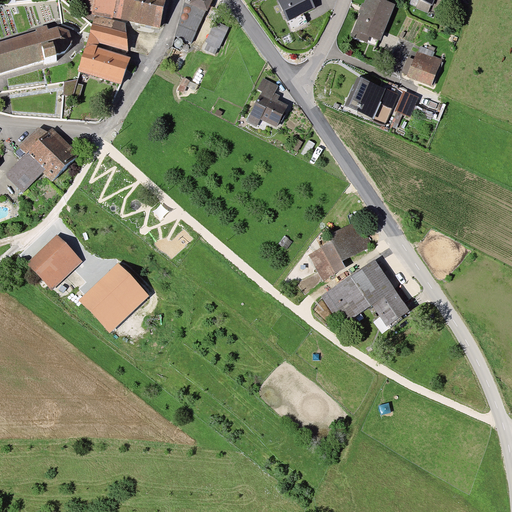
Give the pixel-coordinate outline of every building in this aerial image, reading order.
[(85,0),(83,18),(93,21),(94,20),(95,14),(159,28),(164,0),(85,0)] [(193,0),(191,5),(205,12),(209,2),(204,0),(193,0)] [(287,21),(313,10),(308,0),(286,0),(279,4),(287,21)] [(391,8),(370,0),(367,0),(355,31),(378,41),(391,8)] [(122,28),(94,20),(78,75),(118,87),(120,88),(128,67),(117,63),(118,60),(95,54),(98,45),(127,54),(125,39),(121,37),(122,31),(122,28)] [(204,51),(214,55),(226,30),(216,25),(204,51)] [(36,35),(0,45),(0,75),(43,63),(44,65),(56,62),(54,57),(63,54),(70,45),(67,35),(57,31),(48,34),(46,29),(35,33),(36,35)] [(182,47),(182,45),(182,43),(181,42),(179,41),(177,41),(176,41),(174,42),(173,43),(173,45),(173,47),(174,48),(176,49),(177,49),(179,49),(181,48),(182,47)] [(418,54),(429,58),(431,53),(420,49),(418,54)] [(414,62),(408,77),(429,86),(436,71),(414,62)] [(278,87),(263,79),(257,91),(261,93),(246,123),(256,128),(260,121),(276,129),(287,108),(278,102),(280,97),(275,94),(278,87)] [(180,86),(178,91),(182,93),(187,82),(183,80),(180,86)] [(64,84),(64,96),(78,100),(82,87),(77,85),(78,81),(64,84)] [(389,106),(393,98),(358,82),(348,103),(346,102),(343,109),(372,121),(380,102),(389,106)] [(47,135),(38,130),(15,153),(22,161),(8,175),(22,190),(41,171),(52,182),(76,159),(49,133),(47,135)] [(303,143),(297,140),(292,150),(298,153),(303,143)] [(316,145),(309,141),(302,155),(309,159),(316,145)] [(331,245),(308,257),(322,282),(334,275),(329,265),(351,257),(368,249),(355,225),(328,240),(331,245)] [(50,288),(77,262),(57,241),(29,267),(50,288)] [(407,314),(373,264),(330,293),(338,305),(335,307),(338,311),(341,309),(349,321),(372,306),(386,328),(407,314)] [(147,295),(118,265),(81,300),(110,331),(147,295)]
